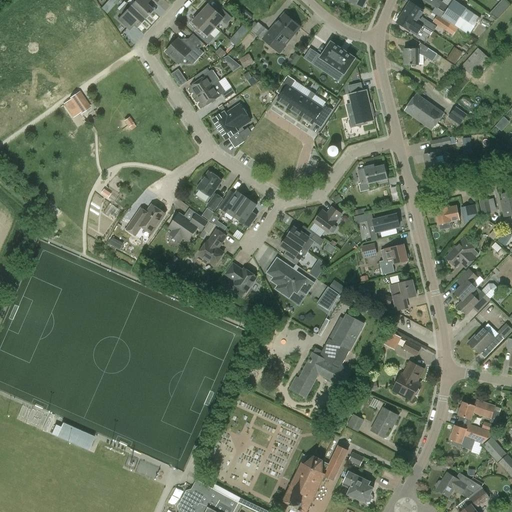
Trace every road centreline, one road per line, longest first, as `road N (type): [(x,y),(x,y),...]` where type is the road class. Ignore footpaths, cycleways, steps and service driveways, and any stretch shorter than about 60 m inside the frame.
road 1 (residential): [(213,152),(142,46),(185,0)]
road 2 (residential): [(443,346),(411,196)]
road 3 (residential): [(401,500),(437,430),(447,368)]
road 4 (residential): [(399,142),(360,150),(317,199),(284,205)]
